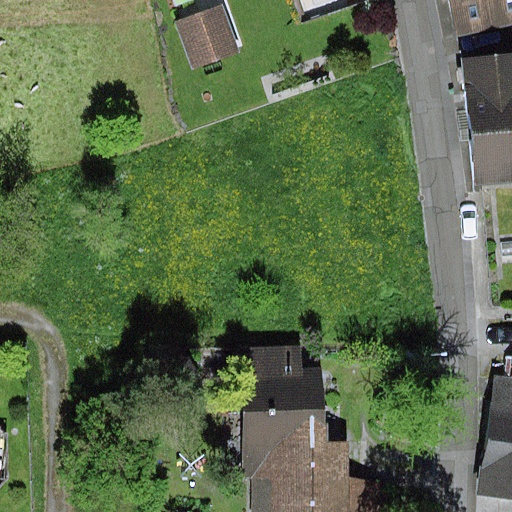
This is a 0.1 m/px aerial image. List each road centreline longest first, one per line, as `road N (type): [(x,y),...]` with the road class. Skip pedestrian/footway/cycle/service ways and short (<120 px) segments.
road 1 (residential): [(415,0),(460,311),(457,511)]
road 2 (residential): [(58,511),(53,336),(43,323),(16,314)]
